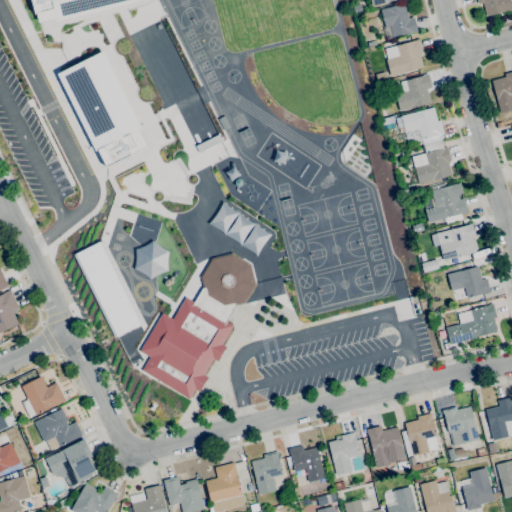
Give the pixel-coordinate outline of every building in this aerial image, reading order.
[(139,0),(55,21),(54,19),(38,23),(37,23),(35,14),(33,14),(29,0),(139,0)] [(511,9),(486,16),(482,3),(478,4),(476,0),(511,0),(511,9)] [(387,39),(384,27),(385,27),(380,10),(404,3),(408,19),(414,18),(417,31),(387,39)] [(354,13),(352,6),(360,4),(362,11),(354,13)] [(390,76),(386,60),(387,59),(384,49),(415,40),(418,39),(422,53),(419,54),(423,67),(390,76)] [(101,50),(141,129),(139,131),(146,145),(106,165),(97,148),(94,149),(55,74),(68,67),(101,50)] [(376,82),(374,75),(385,72),(387,79),(376,82)] [(511,109),(500,113),(491,80),(504,77),(504,74),(511,72),(511,109)] [(399,111),(395,94),(402,92),(399,81),(428,74),(432,88),(426,89),(429,103),(399,111)] [(427,142),(426,138),(421,139),(418,129),(405,132),(405,131),(400,133),(398,127),(397,127),(395,118),(433,108),(437,122),(440,121),(443,134),(440,135),(440,134),(436,135),(437,139),(427,142)] [(382,125),(381,119),(392,116),(394,123),(382,125)] [(418,184),(411,157),(425,154),(423,146),(442,141),(444,149),(447,148),(451,161),(447,162),(451,176),(418,184)] [(427,223),(424,209),(435,207),(431,191),(459,183),(462,193),(457,194),(458,200),(463,198),(467,212),(427,223)] [(221,202),(237,213),(223,235),(207,224),(221,202)] [(237,213),(253,224),(239,245),(223,235),(237,213)] [(413,233),(411,226),(421,223),(423,230),(413,233)] [(443,261),(439,245),(433,247),(430,235),(468,225),(467,224),(471,223),(475,237),(472,238),(476,252),(443,261)] [(253,224),(269,234),(255,256),(239,245),(253,224)] [(101,240),(104,247),(142,323),(113,338),(72,255),(98,242),(101,240)] [(133,249),(151,241),(167,252),(166,270),(148,279),(132,269),(133,249)] [(202,288),(200,277),(211,259),(231,254),(249,264),(255,285),(244,304),(236,305),(223,309),(205,297),(202,288)] [(423,273),(420,264),(436,260),(438,269),(423,273)] [(453,303),(446,275),(458,272),(456,265),(463,264),(464,270),(477,267),(480,280),(486,279),(490,293),(484,294),(484,293),(467,298),(467,299),(453,303)] [(0,290),(0,270),(8,286),(0,290)] [(194,302),(202,288),(205,297),(223,309),(236,305),(226,322),(194,302)] [(0,332),(0,294),(9,290),(18,308),(12,311),(18,324),(0,332)] [(226,322),(233,326),(221,344),(226,347),(217,362),(213,359),(203,375),(207,378),(199,392),(194,389),(189,399),(141,371),(149,357),(139,351),(161,313),(172,319),(185,297),(194,302),(226,322)] [(449,345),(445,328),(459,324),(457,314),(470,311),(470,310),(492,304),(496,317),(493,318),(496,332),(449,345)] [(433,321),(431,313),(439,311),(441,319),(433,321)] [(28,418),(21,403),(27,400),(20,387),(41,376),(46,387),(55,382),(65,401),(52,407),(52,406),(35,415),(35,414),(28,418)] [(492,441),(484,409),(498,406),(496,401),(510,397),(511,404),(511,421),(505,423),(508,437),(492,441)] [(453,444),(450,432),(448,433),(443,414),(442,414),(441,410),(455,407),(456,410),(469,406),(478,440),(462,444),(461,442),(453,444)] [(50,450),(46,441),(43,442),(33,422),(61,409),(67,420),(65,421),(67,426),(75,422),(82,435),(59,447),(58,446),(50,450)] [(412,457),(411,454),(406,456),(403,443),(408,442),(404,423),(417,420),(416,416),(430,413),(431,416),(436,436),(440,435),(441,442),(436,443),(437,449),(428,451),(428,452),(412,457)] [(376,468),(366,430),(380,426),(381,431),(397,427),(405,459),(389,463),(389,465),(376,468)] [(335,476),(327,442),(336,440),(335,437),(337,437),(338,441),(341,440),(340,436),(354,432),(355,435),(354,435),(362,469),(335,476)] [(68,485),(60,471),(52,475),(44,459),(82,440),(89,454),(86,456),(94,471),(68,485)] [(489,453),(487,444),(494,442),(496,452),(489,453)] [(0,471),(0,447),(10,443),(19,463),(18,463),(21,468),(9,474),(6,469),(0,471)] [(308,483),(304,469),(294,472),(292,466),(288,467),(286,460),(290,459),(289,454),(289,455),(287,449),(301,445),(303,451),(316,447),(324,478),(308,483)] [(477,456),(476,450),(484,448),(486,455),(477,456)] [(449,461),(447,450),(453,449),(455,459),(449,461)] [(258,495),(250,462),(264,458),(263,455),(276,452),(282,475),(271,477),(275,490),(258,495)] [(511,495),(504,498),(495,465),(511,460),(511,495)] [(398,470),(396,463),(404,461),(406,468),(398,470)] [(216,506),(215,502),(210,503),(204,481),(216,478),(214,468),(233,463),(241,495),(223,500),(224,504),(216,506)] [(411,472),(409,466),(419,463),(421,469),(411,472)] [(467,511),(461,488),(472,485),(468,472),(485,468),(493,501),(479,505),(480,507),(467,511)] [(16,511),(0,511),(0,482),(23,476),(29,498),(28,498),(30,508),(20,511),(21,511),(16,511)] [(192,511),(181,511),(179,503),(168,506),(162,480),(177,477),(179,485),(185,484),(184,482),(196,479),(203,509),(192,511)] [(425,511),(418,484),(435,480),(436,484),(446,481),(448,492),(449,491),(454,511),(425,511)] [(55,501),(53,498),(70,488),(69,487),(77,482),(80,486),(55,501)] [(335,490),(334,484),(343,482),(344,488),(335,490)] [(70,511),(69,511),(85,483),(96,489),(95,491),(100,494),(104,487),(117,494),(106,511),(70,511)] [(128,511),(127,508),(131,507),(130,503),(146,499),(143,489),(159,485),(165,511),(128,511)] [(386,511),(385,507),(396,504),(393,491),(396,490),(395,486),(400,485),(401,489),(409,487),(415,511),(386,511)] [(331,503),(328,495),(334,493),(336,502),(331,503)] [(60,509),(56,503),(65,498),(68,504),(60,509)] [(344,511),(342,504),(359,499),(360,502),(368,500),(371,511),(379,508),(380,511),(344,511)]
